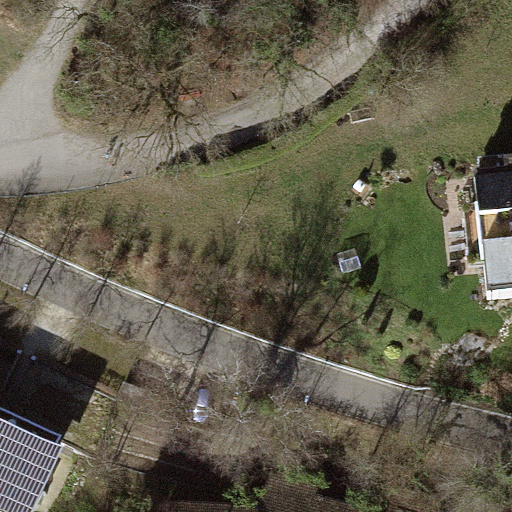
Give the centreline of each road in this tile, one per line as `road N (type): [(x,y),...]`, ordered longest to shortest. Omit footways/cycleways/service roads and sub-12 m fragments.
road 1 (residential): [(511,435),(262,362),(0,244)]
road 2 (track): [(0,158),(164,144),(289,103),(418,0)]
road 3 (track): [(74,0),(4,158)]
